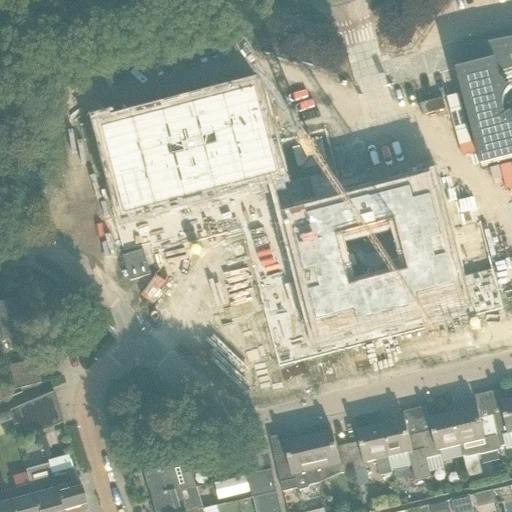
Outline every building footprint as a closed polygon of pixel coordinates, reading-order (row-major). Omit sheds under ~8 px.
[(511,56),(456,71),(481,167),(511,159),(511,56)] [(104,132),(103,132),(104,135),(112,163),(111,163),(112,166),(118,186),(117,186),(118,189),(126,217),(125,217),(126,220),(127,220),(127,221),(130,220),(130,219),(157,212),(157,213),(160,212),(187,204),(188,205),(218,197),(220,196),(248,189),(250,188),(268,183),(278,181),(281,180),(280,180),(281,179),(281,177),(280,177),(273,149),(273,148),(273,146),(272,146),(270,138),(269,134),(267,126),(267,125),(267,123),(266,123),(261,105),(261,103),(259,95),(259,94),(259,92),(258,92),(257,91),(255,92),(247,95),(245,95),(237,97),(235,97),(227,100),(227,99),(225,100),(217,102),(215,103),(207,105),(205,105),(197,108),(197,107),(195,108),(186,110),(185,111),(177,113),(175,113),(167,115),(164,116),(156,118),(155,119),(147,121),(145,121),(137,123),(134,124),(126,126),(125,126),(116,129),(115,129),(106,131),(104,131),(104,132)] [(432,181),(287,219),(319,342),(464,304),(432,181)] [(130,281),(150,275),(143,251),(123,257),(130,281)] [(0,339),(25,333),(20,317),(16,302),(0,305),(0,339)] [(13,391),(40,383),(34,359),(7,367),(13,391)] [(21,423),(58,407),(53,392),(8,411),(12,427),(21,423)] [(161,428),(176,424),(169,398),(154,402),(161,428)] [(503,414),(491,417),(498,448),(506,446),(507,450),(511,449),(511,400),(500,404),(503,414)] [(25,438),(62,423),(58,407),(21,423),(25,438)] [(477,409),(453,415),(464,459),(499,451),(498,448),(491,417),(480,419),(477,409)] [(12,427),(8,411),(0,414),(0,424),(10,421),(12,427)] [(432,431),(419,434),(430,480),(426,459),(439,456),(438,452),(460,446),(463,459),(464,459),(453,415),(429,421),(432,431)] [(405,421),(380,427),(387,458),(391,471),(412,466),(412,467),(416,483),(430,480),(419,434),(409,436),(405,421)] [(359,443),(348,446),(353,471),(367,468),(366,463),(377,461),(381,479),(392,476),(391,471),(387,458),(380,427),(357,432),(359,443)] [(333,433),(308,439),(316,470),(337,465),(339,475),(353,471),(348,446),(336,448),(333,433)] [(287,455),(274,458),(282,493),(296,490),(300,492),(308,490),(310,487),(319,485),(316,470),(308,439),(284,445),(287,455)] [(265,446),(255,448),(256,450),(261,472),(270,470),(265,446)] [(183,466),(147,477),(154,500),(180,492),(196,487),(192,475),(186,477),(183,466)] [(47,467),(25,473),(29,486),(35,511),(60,511),(50,475),(49,475),(47,467)] [(60,511),(79,511),(85,510),(74,469),(50,475),(60,511)] [(261,472),(257,473),(262,496),(276,493),(271,470),(270,470),(261,472)] [(11,511),(35,511),(29,486),(7,492),(11,511)] [(491,491),(475,495),(478,507),(494,503),(491,491)] [(11,511),(7,492),(0,494),(0,511),(11,511)] [(193,500),(184,503),(180,492),(154,500),(157,511),(193,511),(196,511),(193,500)] [(280,511),(276,493),(262,496),(265,511),(280,511)] [(452,511),(471,511),(468,497),(450,502),(452,511)]
